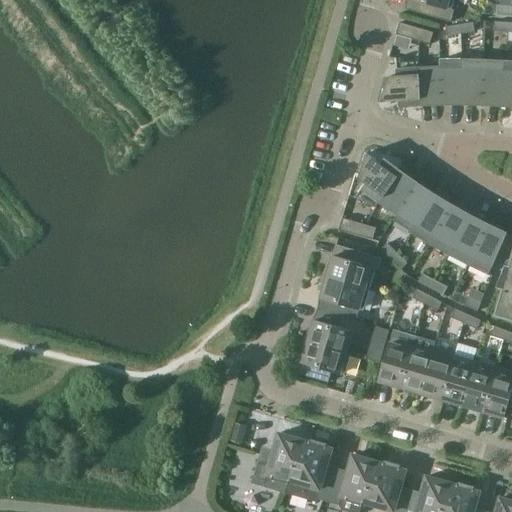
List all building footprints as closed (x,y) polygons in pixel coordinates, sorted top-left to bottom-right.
[(454,0),(408,0),(405,9),(451,22),(454,10),(451,10),(454,0)] [(511,16),(511,7),(498,6),(497,15),(511,16)] [(508,32),(508,23),(494,22),(494,31),(508,32)] [(419,42),(422,30),(399,23),(396,35),(419,42)] [(473,23),(459,25),(461,34),(475,32),(473,23)] [(461,34),(459,25),(445,27),(447,37),(461,34)] [(433,33),(422,30),(419,42),(430,45),(433,33)] [(421,105),(419,68),(419,61),(397,63),(397,59),(395,59),(397,76),(388,77),(382,102),(382,103),(399,101),(400,106),(421,105)] [(461,104),(462,60),(440,60),(440,67),(441,104),(461,104)] [(482,105),(484,60),(462,60),(461,104),(482,105)] [(502,106),(506,62),(484,60),(482,105),(502,106)] [(511,106),(511,62),(506,62),(502,106),(511,106)] [(441,104),(440,67),(419,68),(421,105),(441,104)] [(380,203),(401,173),(401,172),(384,160),(381,164),(368,153),(367,154),(359,178),(366,184),(355,198),(356,198),(358,195),(376,209),(380,203)] [(397,215),(418,184),(401,172),(401,173),(380,203),(397,215)] [(415,226),(435,195),(418,184),(397,215),(415,226)] [(429,243),(449,211),(452,206),(435,195),(415,226),(411,233),(429,243)] [(449,255),(470,216),(452,206),(449,211),(429,243),(449,255)] [(469,265),(486,230),(488,225),(470,216),(449,255),(469,265)] [(362,237),(365,225),(342,219),(339,230),(362,237)] [(376,228),(365,225),(362,237),(373,240),(376,228)] [(489,274),(507,234),(488,225),(486,230),(469,265),(489,274)] [(381,250),(391,260),(397,254),(387,244),(381,250)] [(329,262),(323,276),(365,288),(369,290),(375,270),(378,270),(382,258),(337,245),(331,263),(329,262)] [(407,264),(397,254),(391,260),(401,270),(407,264)] [(511,319),(511,261),(510,267),(506,266),(497,287),(504,289),(496,315),(511,319)] [(431,289),(435,281),(423,274),(418,283),(431,289)] [(359,310),(365,288),(323,276),(321,292),(323,292),(318,310),(347,318),(355,321),(359,310)] [(448,287),(435,281),(431,289),(443,296),(448,287)] [(425,305),(429,296),(417,290),(413,298),(425,305)] [(442,303),(429,296),(425,305),(437,311),(442,303)] [(481,303),(480,303),(468,297),(464,306),(477,312),(481,303)] [(464,324),(468,315),(455,309),(451,318),(464,324)] [(363,323),(355,321),(347,318),(318,310),(313,327),(311,327),(304,341),(346,353),(352,333),(359,335),(363,323)] [(477,330),(481,321),(468,315),(464,324),(477,330)] [(366,319),(358,350),(368,353),(376,322),(366,319)] [(383,359),(390,327),(376,324),(369,356),(383,359)] [(504,341),(507,332),(494,327),(491,335),(504,341)] [(400,388),(413,343),(392,337),(379,381),(400,388)] [(351,354),(346,353),(304,341),(302,356),(304,356),(299,374),(328,383),(331,372),(344,376),(351,354)] [(421,394),(434,349),(413,343),(400,388),(421,394)] [(441,400),(454,355),(434,349),(421,394),(441,400)] [(462,406),(475,361),(454,355),(441,400),(462,406)] [(483,412),(496,367),(475,361),(462,406),(483,412)] [(511,405),(511,371),(496,367),(483,412),(504,418),(508,407),(511,408),(511,405)] [(349,381),(346,393),(352,395),(355,382),(349,381)] [(234,423),(229,441),(242,444),(247,426),(234,423)] [(303,467),(310,443),(279,434),(272,458),(260,455),(251,484),(285,494),(286,493),(294,465),(303,467)] [(325,474),(332,449),(326,448),(327,444),(311,440),(310,443),(303,467),(294,465),(286,493),(317,502),(317,500),(328,503),(335,477),(325,474)] [(376,489),(384,465),(353,455),(345,480),(335,477),(328,503),(339,506),(343,511),(345,511),(359,511),(363,503),(368,486),(376,489)] [(385,461),(384,465),(376,489),(368,486),(363,503),(392,511),(404,511),(409,498),(399,495),(406,471),(400,469),(401,466),(385,461)] [(450,510),(457,486),(426,477),(419,501),(409,498),(404,511),(440,511),(441,508),(450,510)] [(458,483),(457,486),(450,510),(441,508),(440,511),(473,511),(480,492),(473,491),(474,487),(458,483)] [(496,511),(511,511),(511,501),(500,499),(496,511)]
